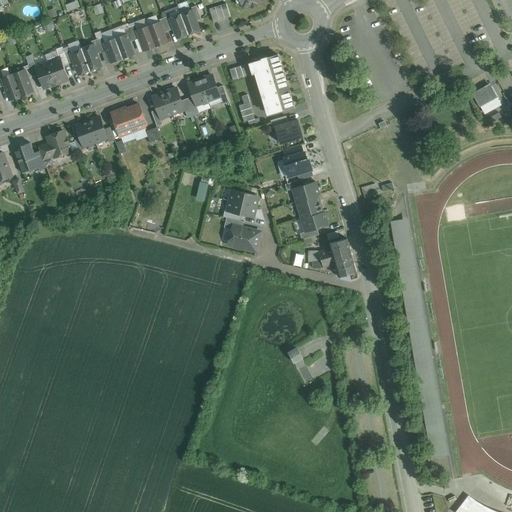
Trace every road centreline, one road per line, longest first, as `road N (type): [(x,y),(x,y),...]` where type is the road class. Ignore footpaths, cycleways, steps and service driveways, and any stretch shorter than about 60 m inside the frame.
road 1 (residential): [(0,132),(285,32)]
road 2 (residential): [(306,45),(376,291)]
road 3 (residential): [(376,291),(130,230)]
road 4 (residential): [(376,291),(414,511)]
